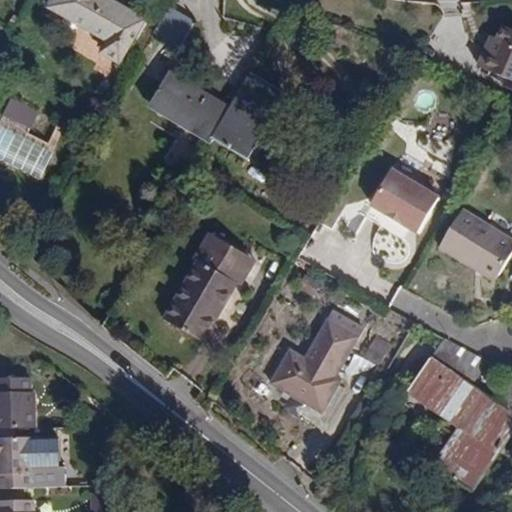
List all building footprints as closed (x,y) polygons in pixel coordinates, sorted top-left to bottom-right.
[(55,0),(52,5),(112,39),(104,53),(120,62),(144,21),(108,0),(55,0)] [(480,67),(511,81),(511,29),(504,27),(499,40),(493,37),(480,67)] [(171,72),(151,103),(213,140),(232,108),(171,72)] [(252,73),(232,108),(213,140),(248,161),(275,118),(270,115),(284,92),(252,73)] [(10,101),(0,127),(0,130),(20,138),(12,160),(35,168),(54,117),(10,101)] [(210,145),(213,140),(151,103),(149,108),(210,145)] [(440,200),(394,171),(372,207),(388,217),(419,235),(440,200)] [(388,217),(372,207),(365,219),(382,228),(388,217)] [(441,246),(466,262),(470,256),(499,273),(511,251),(511,238),(463,209),(441,246)] [(229,278),(244,253),(211,234),(196,260),(199,262),(166,320),(203,341),(237,283),(229,278)] [(255,260),(244,253),(229,278),(237,283),(240,285),(255,260)] [(499,273),(470,256),(466,262),(495,279),(499,273)] [(306,276),(300,287),(313,295),(320,284),(306,276)] [(373,314),(342,296),(307,359),(296,353),(295,354),(290,355),(288,355),(272,384),(323,413),(340,385),(343,380),(337,376),(373,314)] [(439,352),(458,365),(466,351),(447,340),(439,352)] [(466,351),(458,365),(478,379),(488,362),(466,351)] [(511,377),(495,402),(431,359),(407,393),(408,394),(411,390),(466,428),(462,432),(442,461),(439,466),(435,463),(434,464),(474,492),(475,490),(472,489),(505,442),(500,439),(511,422),(511,377)] [(0,428),(13,428),(34,428),(33,392),(27,393),(27,380),(0,380),(0,428)] [(345,388),(340,385),(323,413),(328,416),(345,388)] [(511,422),(500,439),(505,442),(511,432),(511,422)] [(0,439),(14,439),(13,428),(0,428),(0,439)] [(0,489),(31,489),(31,474),(35,474),(35,469),(58,468),(58,440),(34,441),(34,438),(14,439),(0,439),(0,489)] [(0,511),(30,511),(30,501),(0,502),(0,511)]
